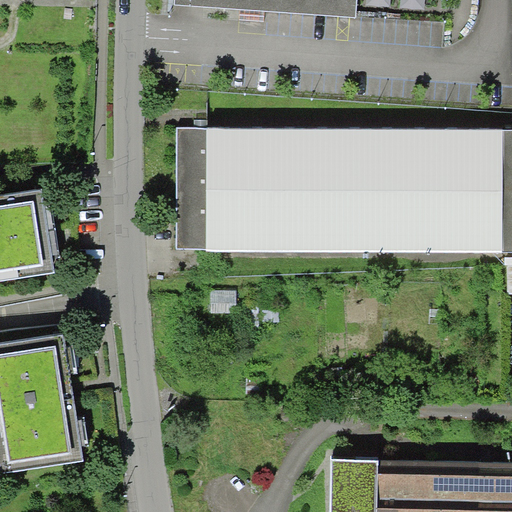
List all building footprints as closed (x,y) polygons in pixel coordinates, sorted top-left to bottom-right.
[(174,0),(174,6),(355,17),(356,0),(174,0)] [(511,129),(178,129),(176,250),(511,251),(511,129)] [(43,200),(42,188),(0,194),(0,280),(55,272),(52,256),(59,254),(50,199),(43,200)] [(63,334),(0,343),(0,473),(0,474),(82,462),(71,384),(63,334)] [(511,511),(511,462),(331,459),(329,511),(511,511)]
